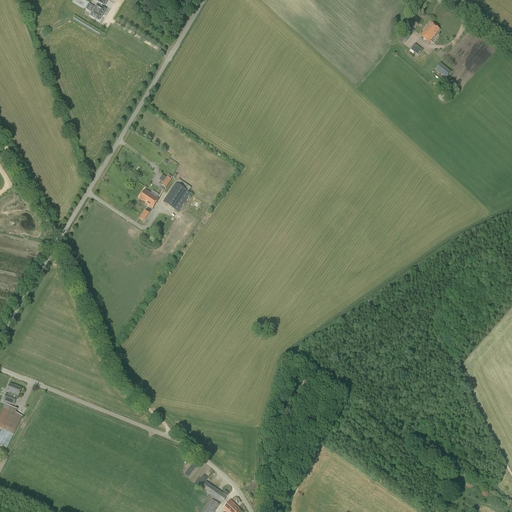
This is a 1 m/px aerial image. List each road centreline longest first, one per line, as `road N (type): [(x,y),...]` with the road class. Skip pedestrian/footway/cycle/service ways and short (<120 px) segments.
road 1 (unclassified): [(0,337),(200,0)]
road 2 (track): [(177,438),(121,383),(58,240),(0,138)]
road 3 (unclassified): [(252,511),(231,481),(177,438),(0,368)]
